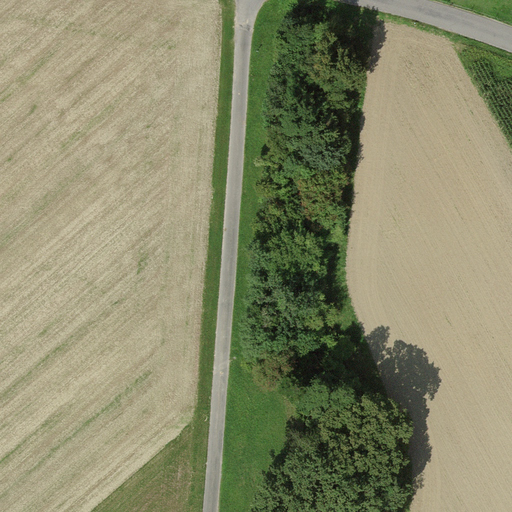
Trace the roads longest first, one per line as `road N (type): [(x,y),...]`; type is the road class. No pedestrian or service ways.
road 1 (track): [(212,511),(246,0)]
road 2 (unclassified): [(375,0),(511,39)]
